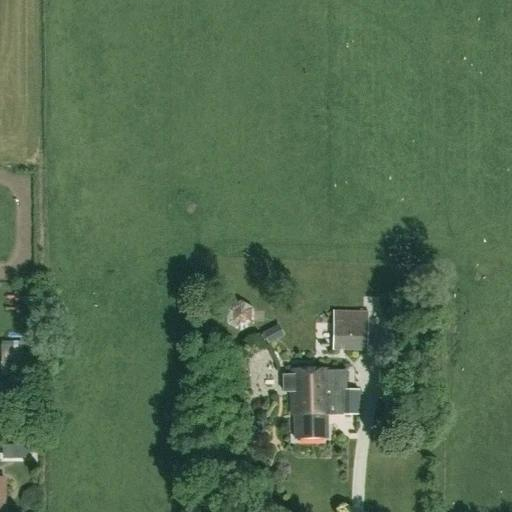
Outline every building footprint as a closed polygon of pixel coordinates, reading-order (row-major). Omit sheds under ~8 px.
[(278,332),(292,306),(276,297),(262,323),(278,332)] [(253,324),(253,310),(240,301),(226,310),(226,325),(240,332),(253,324)] [(368,315),(333,313),(331,351),(367,352),(368,315)] [(274,341),(268,330),(262,333),(268,345),(274,341)] [(322,352),(322,333),(285,333),(285,352),(322,352)] [(279,394),(290,384),(269,362),(258,372),(279,394)] [(296,440),(329,439),(328,416),(359,415),(358,391),(347,391),(346,371),(321,372),(321,370),(290,371),(292,417),(295,417),(296,440)]
